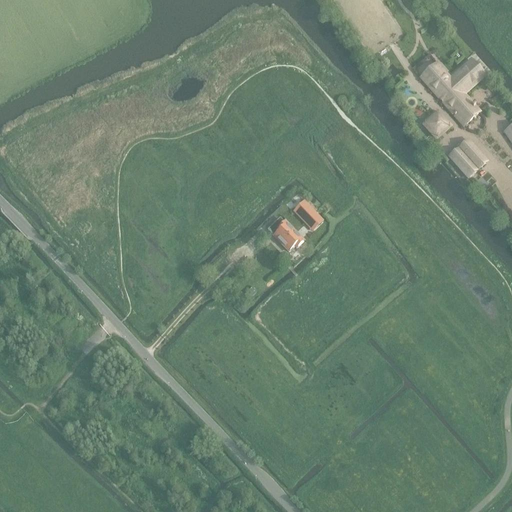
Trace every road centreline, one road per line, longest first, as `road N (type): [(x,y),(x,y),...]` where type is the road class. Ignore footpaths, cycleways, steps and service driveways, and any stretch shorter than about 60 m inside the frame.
road 1 (tertiary): [(297,511),(0,202)]
road 2 (track): [(249,254),(146,354)]
